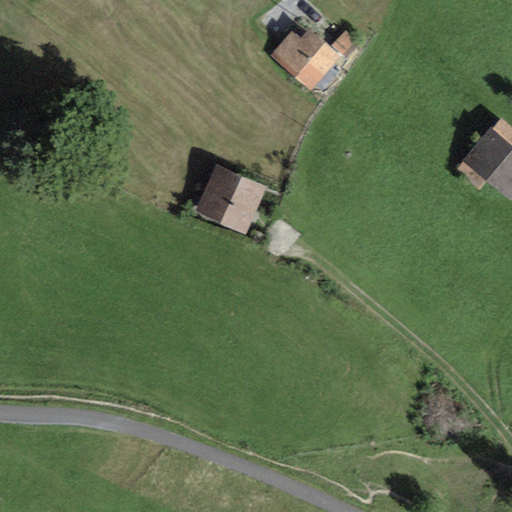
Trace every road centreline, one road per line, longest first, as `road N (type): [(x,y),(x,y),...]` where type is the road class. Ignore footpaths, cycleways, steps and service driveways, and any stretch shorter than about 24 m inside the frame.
road 1 (track): [(0,412),(137,429),(349,511)]
road 2 (track): [(295,250),(399,325),(511,442)]
